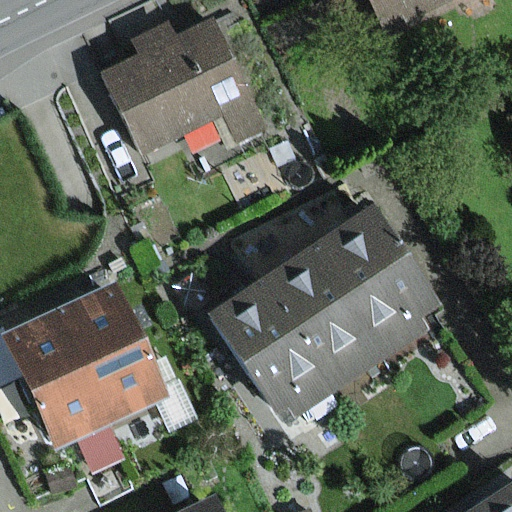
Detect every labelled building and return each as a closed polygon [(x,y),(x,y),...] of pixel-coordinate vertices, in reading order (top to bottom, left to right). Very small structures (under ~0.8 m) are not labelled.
[(334,0),(359,49),(455,0),(334,0)] [(188,1),(55,65),(106,175),(239,116),(188,1)] [(369,219),(319,251),(375,338),(425,306),(369,219)] [(319,251),(269,283),(325,370),(375,338),(319,251)] [(269,283),(219,314),(274,402),(325,370),(269,283)] [(154,392),(113,295),(62,317),(103,414),(154,392)] [(103,414),(62,317),(10,339),(52,436),(103,414)] [(511,511),(511,493),(483,511),(511,511)]
